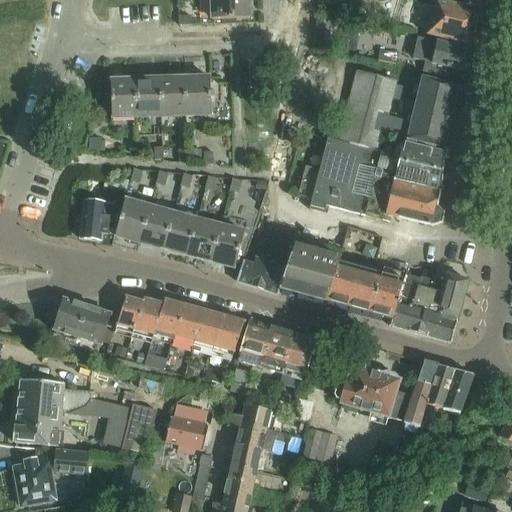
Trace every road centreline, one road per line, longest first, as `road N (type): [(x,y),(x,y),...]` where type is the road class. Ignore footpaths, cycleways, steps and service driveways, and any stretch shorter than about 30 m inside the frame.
road 1 (residential): [(103,264),(491,368)]
road 2 (residential): [(60,42),(0,238)]
road 3 (residential): [(60,42),(233,36)]
road 4 (residential): [(491,368),(509,204)]
